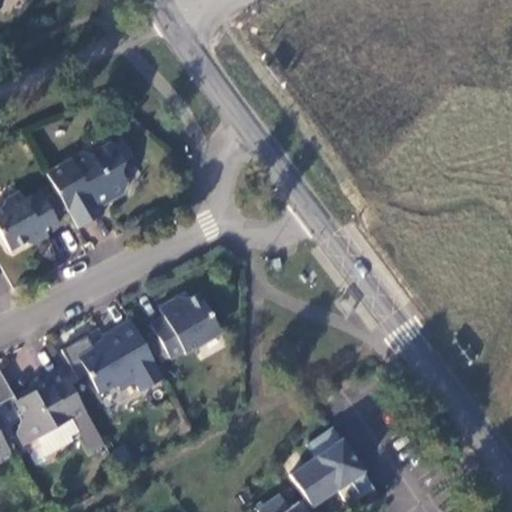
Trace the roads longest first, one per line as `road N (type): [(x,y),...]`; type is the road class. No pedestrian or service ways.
road 1 (tertiary): [(511,479),(326,218)]
road 2 (residential): [(0,337),(223,219)]
road 3 (residential): [(177,26),(0,102)]
road 4 (tertiary): [(269,147),(177,26)]
